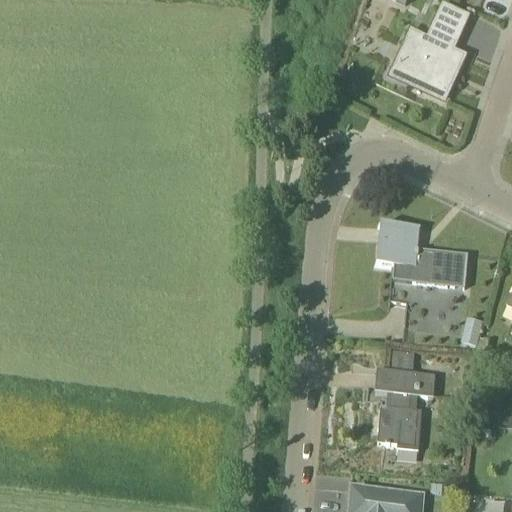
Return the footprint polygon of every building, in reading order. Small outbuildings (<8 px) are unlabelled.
[(438,25),(459,34),(465,21),(444,12),(438,25)] [(454,46),(432,37),(424,53),(408,46),(396,71),(413,79),(409,87),(443,103),(462,61),(450,55),(454,46)] [(460,337),(464,292),(467,259),(416,255),(418,233),(382,230),(379,270),(392,271),(389,306),(406,307),(404,332),(460,337)] [(475,348),(482,324),(467,321),(461,344),(475,348)] [(409,375),(410,356),(391,355),(389,374),(409,375)] [(416,415),(417,401),(433,402),(435,381),(376,376),(375,398),(390,399),(389,413),(380,412),(377,448),(386,449),(386,450),(390,450),(390,449),(397,450),(397,454),(418,456),(421,416),(416,415)] [(427,511),(429,502),(357,496),(355,511),(427,511)]
